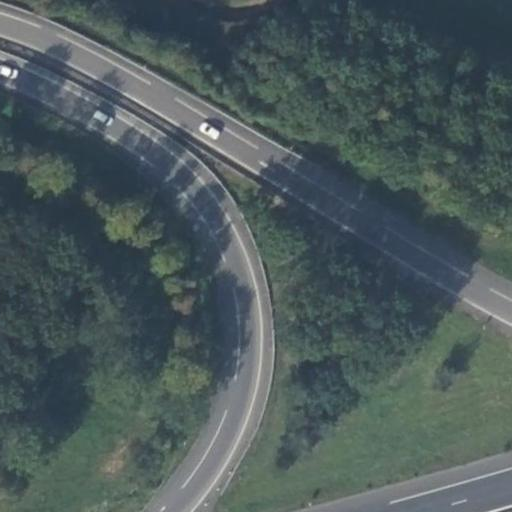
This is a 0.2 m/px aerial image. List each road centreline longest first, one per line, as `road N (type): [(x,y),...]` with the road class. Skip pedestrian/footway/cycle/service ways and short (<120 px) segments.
road 1 (trunk): [(511,312),(138,89),(0,25)]
road 2 (trunk): [(0,71),(155,152),(216,217),(232,249),(245,284),(245,377),(218,451),(177,511)]
